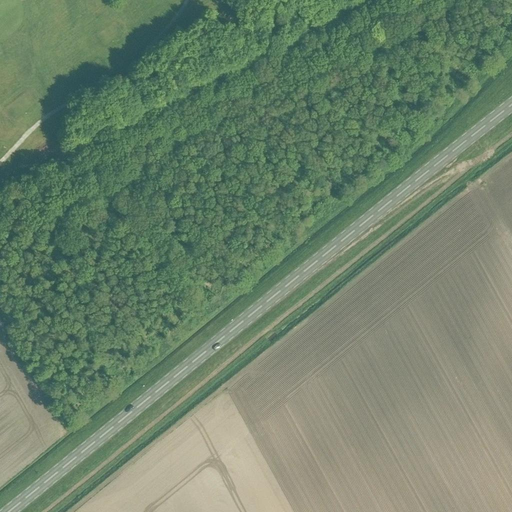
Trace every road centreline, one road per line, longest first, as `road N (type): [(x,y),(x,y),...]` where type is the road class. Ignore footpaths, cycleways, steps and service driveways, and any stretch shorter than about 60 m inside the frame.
road 1 (primary): [(9,511),(511,105)]
road 2 (track): [(430,0),(0,218)]
road 3 (track): [(0,194),(380,0)]
